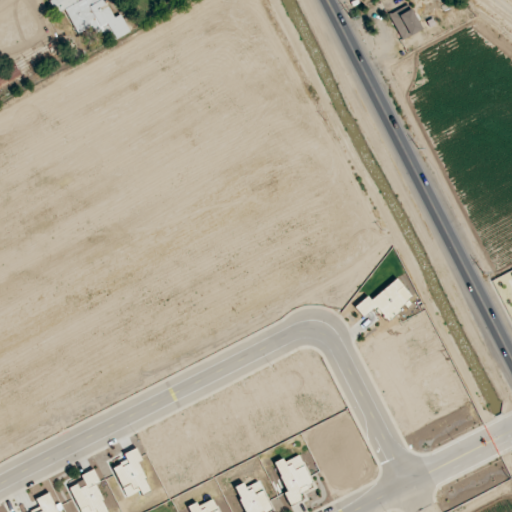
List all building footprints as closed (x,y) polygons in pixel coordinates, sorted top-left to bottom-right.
[(48,0),(55,15),(65,10),(77,34),(93,26),(96,34),(103,31),(108,43),(130,32),(121,14),(113,18),(104,0),(48,0)] [(409,6),(390,16),(402,40),(422,30),(409,6)] [(0,88),(22,78),(15,65),(0,72),(0,88)] [(413,298),(396,278),(371,300),(367,296),(355,307),(363,317),(376,306),(387,319),(413,298)] [(124,453),(127,461),(113,467),(126,498),(139,492),(140,495),(150,491),(138,462),(142,461),(136,448),(124,453)] [(302,499),(298,492),(313,485),(299,454),(274,465),(292,504),(302,499)] [(69,487),(80,511),(107,511),(96,484),(99,482),(94,470),(81,475),(83,481),(69,487)] [(272,511),(258,482),(245,488),(243,483),(234,487),(246,511),(272,511)] [(40,509),(32,511),(57,511),(49,493),(35,499),(40,509)] [(197,506),(196,503),(188,506),(190,511),(218,511),(214,499),(197,506)]
